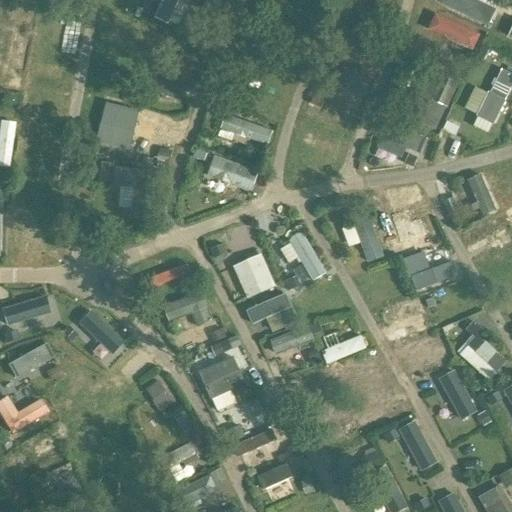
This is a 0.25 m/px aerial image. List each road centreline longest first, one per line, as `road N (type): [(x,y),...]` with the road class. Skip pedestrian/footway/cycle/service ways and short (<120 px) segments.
road 1 (unknown): [(305,193),(492,511)]
road 2 (unknown): [(202,225),(349,511)]
road 3 (unknown): [(166,237),(215,76),(251,0)]
